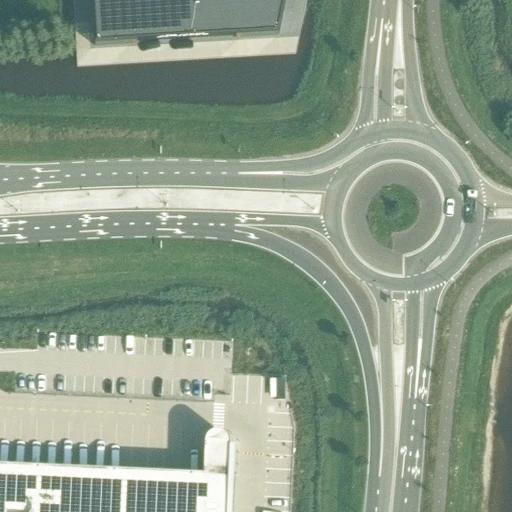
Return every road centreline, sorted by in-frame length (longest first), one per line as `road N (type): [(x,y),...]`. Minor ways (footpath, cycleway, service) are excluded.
road 1 (secondary): [(231,225),(307,262),(335,290),(363,344),(395,452)]
road 2 (secondary): [(235,174),(0,181)]
road 3 (secondary): [(0,228),(231,225)]
road 4 (secondary): [(375,280),(395,452)]
road 5 (secondary): [(359,140),(321,163),(235,174)]
road 6 (secondary): [(422,134),(399,12)]
